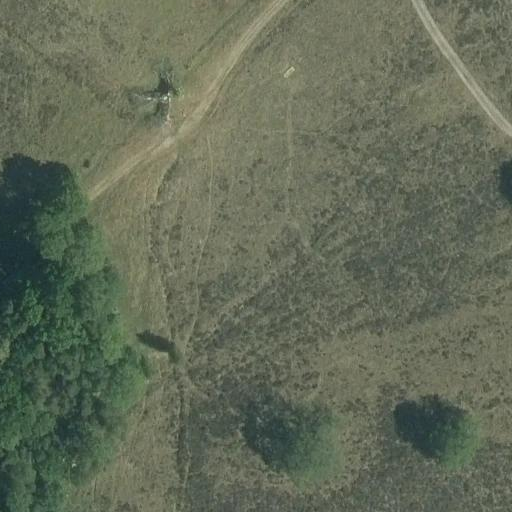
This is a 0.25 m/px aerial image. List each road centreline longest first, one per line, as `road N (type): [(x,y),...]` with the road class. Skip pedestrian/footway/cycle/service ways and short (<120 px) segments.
road 1 (track): [(281,0),(0,274)]
road 2 (track): [(432,0),(446,32),(511,108)]
